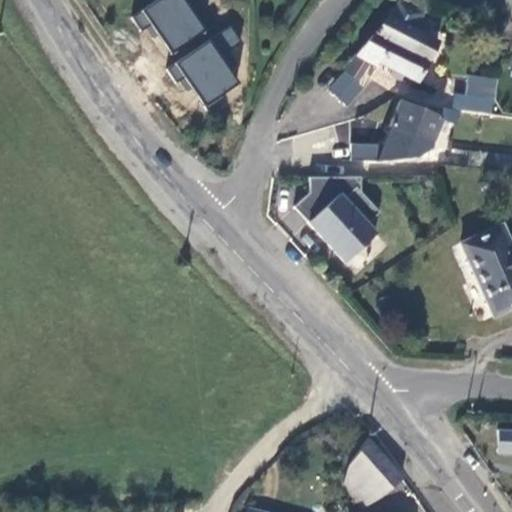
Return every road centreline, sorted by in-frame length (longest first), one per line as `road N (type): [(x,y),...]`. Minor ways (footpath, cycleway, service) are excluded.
road 1 (unclassified): [(44,0),(119,117),(207,221)]
road 2 (unclassified): [(207,221),(247,182),(282,77),(339,0)]
road 3 (unclassified): [(207,221),(368,387)]
road 4 (unclassified): [(368,387),(471,511)]
road 5 (unclassified): [(368,387),(511,392)]
